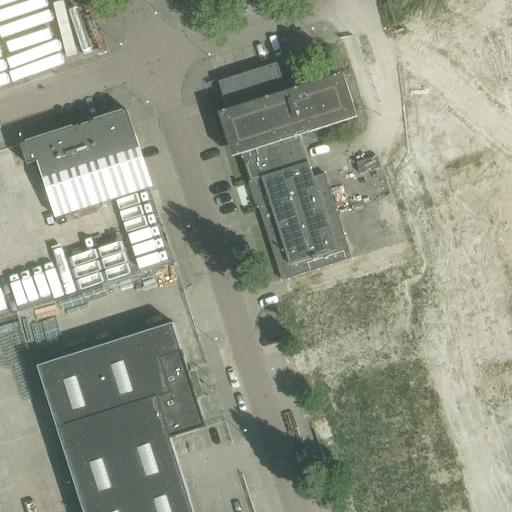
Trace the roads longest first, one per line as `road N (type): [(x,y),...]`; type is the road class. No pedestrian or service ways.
road 1 (unclassified): [(297,511),(153,58)]
road 2 (unclassified): [(153,58),(345,0)]
road 3 (unclassified): [(0,108),(153,58)]
